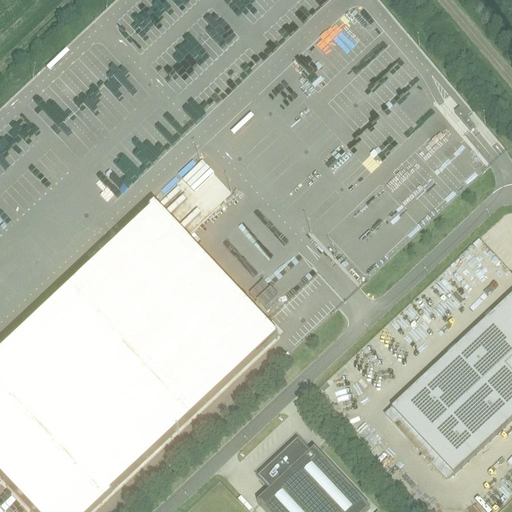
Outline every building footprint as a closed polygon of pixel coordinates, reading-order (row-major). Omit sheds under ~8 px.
[(455,113),(463,123),(470,132),(475,128),(467,119),(459,109),(455,113)] [(122,237),(117,242),(69,287),(67,289),(0,351),(0,480),(29,511),(93,511),(160,450),(191,421),(279,338),(155,206),(122,237)] [(271,291),(258,303),(266,312),(280,299),(271,291)] [(511,298),(392,411),(454,477),(511,422),(511,298)] [(272,491),(258,504),(264,511),(367,511),(370,510),(315,451),(310,456),(298,444),(260,479),(272,491)]
